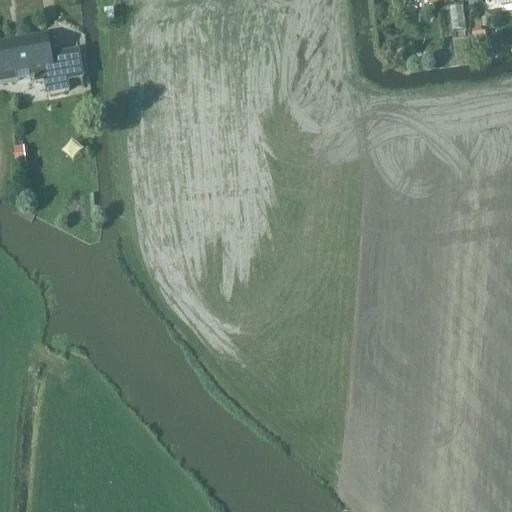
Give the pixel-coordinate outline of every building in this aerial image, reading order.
[(113,11),(105,12),(106,21),(114,20),(113,11)] [(450,22),(451,54),(470,53),(469,21),(450,22)] [(483,31),(472,32),(475,57),(489,55),(486,35),(483,35),(483,31)] [(48,38),(0,46),(0,85),(16,83),(15,75),(29,73),(31,81),(31,85),(45,83),(47,96),(69,92),(67,82),(83,80),(79,52),(51,56),(48,38)] [(24,149),(13,150),(15,166),(26,165),(24,149)]
